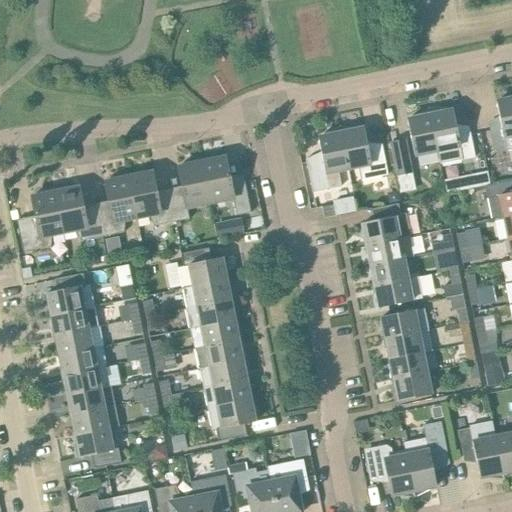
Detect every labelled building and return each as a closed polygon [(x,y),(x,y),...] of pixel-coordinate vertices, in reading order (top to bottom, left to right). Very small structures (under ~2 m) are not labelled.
[(488,125),(492,144),(494,154),(507,151),(511,150),(511,93),(496,102),(500,122),(488,125)] [(414,155),(437,151),(428,108),(428,109),(407,120),(414,155)] [(428,108),(437,151),(440,165),(475,157),(469,128),(457,131),(453,111),(429,109),(429,108),(428,108)] [(348,169),(339,126),(339,127),(318,138),(322,160),(307,163),(307,161),(305,161),(312,194),(341,188),(338,171),(348,169)] [(339,126),(348,169),(359,166),(362,180),(387,175),(381,146),(368,148),(364,129),(340,127),(340,126),(339,126)] [(389,144),(396,178),(413,174),(406,141),(389,144)] [(236,216),(250,213),(244,182),(231,185),(226,158),(217,160),(216,156),(201,159),(210,203),(233,198),(236,216)] [(170,198),(175,222),(189,219),(187,207),(210,203),(201,159),(185,162),(186,166),(177,168),(183,195),(170,198)] [(154,226),(175,222),(170,198),(158,200),(153,173),(144,174),(143,171),(128,174),(136,218),(148,215),(154,226)] [(477,175),(480,187),(489,185),(487,173),(477,175)] [(110,210),(97,212),(102,237),(124,232),(125,220),(136,218),(128,174),(112,177),(112,181),(104,183),(110,210)] [(492,220),(503,218),(511,215),(511,180),(492,185),(485,186),(492,220)] [(102,237),(97,212),(85,215),(79,188),(71,189),(70,185),(54,189),(63,233),(75,230),(80,241),(102,237)] [(52,235),(63,233),(54,189),(39,192),(39,196),(31,197),(36,225),(18,228),(23,253),(51,247),(52,235)] [(398,191),(387,193),(389,205),(401,203),(398,191)] [(354,195),(333,199),(336,214),(357,210),(354,195)] [(366,246),(409,237),(411,237),(406,213),(400,214),(398,204),(390,205),(370,209),(373,222),(362,224),(366,246)] [(322,207),(324,218),(335,216),(333,205),(322,207)] [(508,239),(511,237),(511,215),(503,218),(508,239)] [(215,224),(219,240),(246,233),(242,217),(215,224)] [(465,232),(456,234),(459,249),(468,247),(465,232)] [(450,234),(442,236),(445,250),(453,249),(450,234)] [(413,257),(409,237),(366,246),(370,266),(404,259),(413,257)] [(468,247),(459,249),(462,263),(471,262),(468,247)] [(226,280),(222,258),(211,260),(208,248),(180,254),(183,266),(178,267),(182,289),(226,280)] [(453,249),(445,250),(448,265),(456,264),(453,249)] [(370,266),(374,286),(408,279),(404,259),(370,266)] [(118,285),(132,284),(131,264),(116,265),(118,285)] [(21,270),(23,278),(31,276),(30,268),(21,270)] [(449,270),(450,275),(452,285),(460,284),(457,269),(449,270)] [(51,315),(94,307),(90,286),(85,287),(83,274),(55,279),(57,291),(46,294),(51,315)] [(465,276),(468,291),(476,289),(473,275),(465,276)] [(418,277),(408,279),(374,286),(379,308),(422,299),(418,277)] [(182,289),(187,309),(230,300),(226,280),(182,289)] [(471,306),(479,304),(476,289),(468,291),(471,306)] [(146,317),(154,315),(151,300),(143,302),(146,317)] [(234,320),(230,300),(187,309),(191,329),(201,327),(234,320)] [(128,305),(131,320),(140,318),(137,303),(128,305)] [(94,307),(51,315),(55,335),(88,329),(99,327),(94,307)] [(465,307),(456,309),(459,324),(468,322),(465,307)] [(418,333),(428,331),(424,310),(414,312),(414,311),(381,318),(385,339),(418,333)] [(146,317),(149,332),(158,330),(154,315),(146,317)] [(473,319),(476,333),(485,332),(482,317),(473,319)] [(140,318),(131,320),(134,335),(143,333),(140,318)] [(238,340),(234,320),(201,327),(205,347),(238,340)] [(459,324),(462,339),(471,337),(468,322),(459,324)] [(88,329),(55,335),(59,355),(92,349),(88,329)] [(476,333),(479,348),(488,346),(485,332),(476,333)] [(422,353),(418,333),(385,339),(389,359),(422,353)] [(151,342),(154,357),(163,355),(160,340),(151,342)] [(238,340),(205,347),(196,349),(200,369),(242,360),(238,340)] [(148,358),(145,343),(136,345),(139,360),(148,358)] [(102,347),(92,349),(59,355),(63,375),(105,367),(106,367),(102,347)] [(473,348),(464,349),(467,364),(476,363),(473,348)] [(426,373),(422,353),(389,359),(393,379),(426,373)] [(486,377),(502,374),(498,354),(482,357),(486,377)] [(163,355),(154,357),(157,372),(166,370),(163,355)] [(142,375),(151,373),(148,358),(139,360),(142,375)] [(242,360),(200,369),(204,388),(213,386),(213,387),(246,380),(242,360)] [(470,379),(479,377),(476,363),(467,364),(470,379)] [(105,367),(63,375),(67,395),(109,387),(105,367)] [(397,401),(431,394),(426,373),(393,379),(397,401)] [(159,382),(162,397),(171,395),(168,380),(159,382)] [(250,400),(246,380),(213,387),(213,386),(204,388),(208,409),(250,400)] [(144,385),(147,400),(156,398),(153,383),(144,385)] [(109,387),(67,395),(71,415),(115,406),(111,386),(109,387)] [(171,395),(162,397),(165,412),(174,410),(171,395)] [(156,398),(147,400),(150,415),(159,413),(156,398)] [(244,424),(255,422),(250,400),(208,409),(212,429),(216,428),(218,442),(246,436),(244,424)] [(115,406),(71,415),(75,435),(108,429),(109,430),(119,428),(115,406)] [(469,428),(457,430),(463,460),(475,458),(476,463),(476,464),(479,477),(503,479),(503,480),(504,480),(495,437),(492,421),(468,425),(469,428)] [(449,457),(441,422),(422,426),(425,439),(404,444),(405,450),(415,498),(415,497),(436,486),(431,461),(449,457)] [(75,435),(79,457),(90,455),(93,469),(121,463),(118,448),(113,449),(109,430),(108,429),(75,435)] [(511,434),(495,437),(504,480),(504,479),(511,474),(511,434)] [(170,438),(173,451),(187,448),(184,435),(170,438)] [(369,480),(386,476),(390,495),(414,497),(414,498),(415,498),(405,450),(392,453),(391,449),(386,445),(363,450),(369,480)] [(211,452),(213,459),(224,457),(222,449),(211,452)] [(271,482),(276,511),(301,511),(296,488),(308,485),(303,460),(282,464),(282,465),(282,480),(271,482)] [(249,497),(252,511),(276,511),(271,482),(259,484),(254,471),(253,470),(232,474),(237,500),(249,497)] [(196,511),(220,511),(219,504),(230,501),(226,482),(225,475),(204,480),(204,481),(204,495),(193,498),(196,511)] [(155,489),(156,496),(158,511),(196,511),(193,498),(182,500),(176,486),(176,485),(155,489)] [(303,490),(304,511),(322,511),(322,489),(303,490)] [(147,491),(112,498),(115,511),(151,511),(149,497),(147,491)] [(76,499),(78,511),(115,511),(112,498),(98,501),(97,495),(76,499)]
